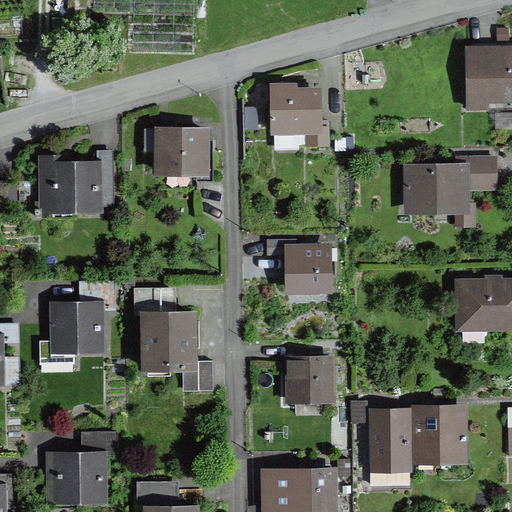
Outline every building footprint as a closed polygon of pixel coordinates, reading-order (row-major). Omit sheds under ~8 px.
[(86,1),(69,0),(68,24),(85,24),(86,1)] [(511,52),(458,53),(459,114),(511,112),(511,52)] [(333,86),(283,83),(280,134),(330,137),(333,86)] [(216,133),(160,133),(159,180),(216,181),(216,133)] [(464,166),(410,167),(410,208),(457,207),(457,226),(476,226),(475,208),(464,206),(464,194),(490,194),(489,158),(464,159),(464,166)] [(103,165),(44,165),(44,212),(104,211),(103,165)] [(334,245),(286,247),(287,298),(336,297),(334,245)] [(511,282),(457,283),(457,333),(511,332),(511,282)] [(102,300),(51,302),(53,355),(104,352),(102,300)] [(144,369),(182,368),(205,368),(203,310),(143,312),(144,369)] [(333,356),(290,358),(292,403),(335,402),(333,356)] [(214,367),(205,368),(182,368),(183,389),(214,389),(214,367)] [(470,403),(422,405),(425,467),(473,465),(470,403)] [(373,469),(425,467),(422,405),(370,408),(373,469)] [(115,433),(83,434),(84,448),(43,449),(44,504),(108,502),(107,454),(116,453),(115,433)] [(334,511),(334,471),(264,472),(264,511),(334,511)]
